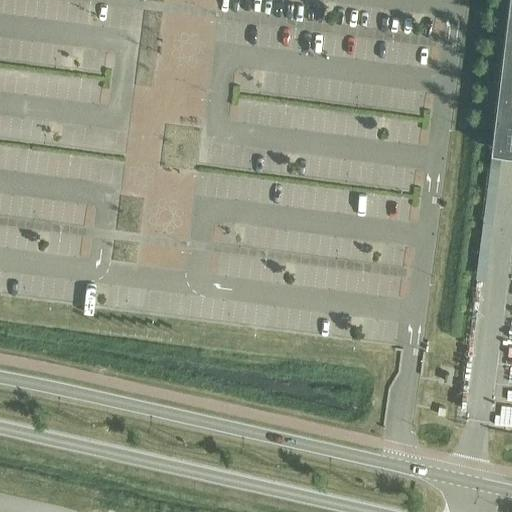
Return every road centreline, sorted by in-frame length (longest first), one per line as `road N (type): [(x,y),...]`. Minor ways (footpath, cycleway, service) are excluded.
road 1 (tertiary): [(469,483),(0,377)]
road 2 (tertiary): [(0,428),(365,511)]
